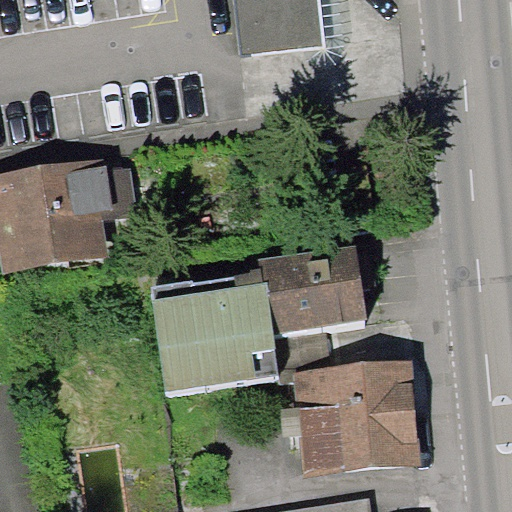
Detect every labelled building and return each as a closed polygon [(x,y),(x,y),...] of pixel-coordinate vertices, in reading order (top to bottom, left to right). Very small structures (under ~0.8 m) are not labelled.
[(323,47),(318,0),(234,0),(240,56),(323,47)] [(103,157),(0,174),(0,254),(3,273),(108,256),(103,219),(138,214),(131,166),(109,170),(108,164),(104,165),(103,157)] [(355,245),(260,258),(261,271),(150,286),(164,391),(280,375),(274,332),(328,325),(366,320),(355,245)] [(333,368),(328,325),(274,332),(280,375),(281,383),(295,381),(294,373),(333,368)] [(333,368),(294,373),(295,381),(305,476),(422,464),(410,360),(333,368)] [(373,511),(371,497),(272,511),(373,511)]
